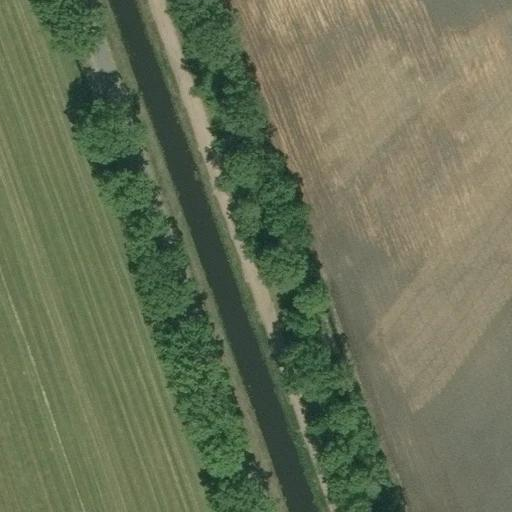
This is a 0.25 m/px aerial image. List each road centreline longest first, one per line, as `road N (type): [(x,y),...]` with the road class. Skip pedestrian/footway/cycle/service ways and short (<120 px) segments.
road 1 (unclassified): [(261,511),(78,0)]
road 2 (track): [(335,511),(157,0)]
